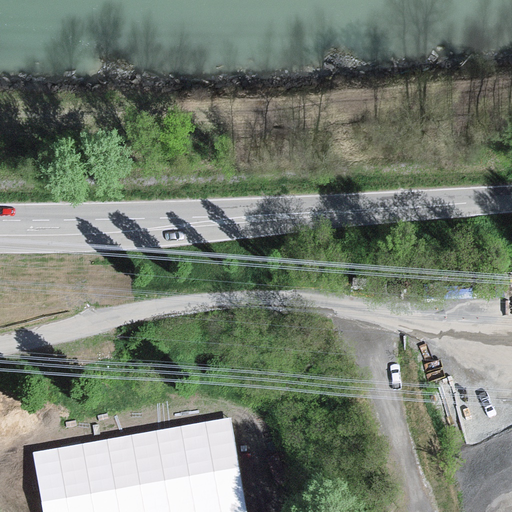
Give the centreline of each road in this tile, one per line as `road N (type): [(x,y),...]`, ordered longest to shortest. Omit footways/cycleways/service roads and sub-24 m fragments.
road 1 (track): [(0,347),(187,304),(319,303),(371,338),(421,511)]
road 2 (unclassified): [(511,196),(136,223),(0,222)]
